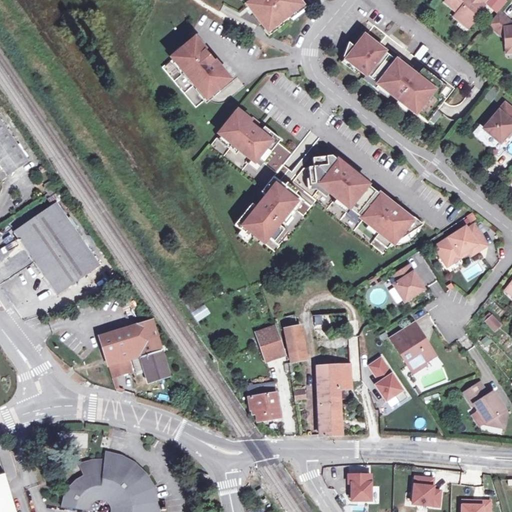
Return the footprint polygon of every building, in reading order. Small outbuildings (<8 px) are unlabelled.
[(242,0),(245,3),(247,2),(267,28),(264,30),(269,36),(306,8),(302,1),(299,3),(296,0),(242,0)] [(451,0),(459,7),(455,11),(459,14),(467,15),(471,18),(477,12),(476,10),(484,1),(482,0),(451,0)] [(511,23),(498,12),(488,24),(504,37),(506,37),(506,44),(511,43),(511,23)] [(356,48),(349,43),(344,57),(360,70),(361,68),(366,72),(365,74),(379,84),(397,61),(384,51),(381,54),(378,52),(375,50),(378,46),(365,37),(356,48)] [(196,39),(162,67),(196,107),(229,80),(214,61),(196,39)] [(414,55),(418,60),(429,52),(425,46),(414,55)] [(397,61),(379,84),(392,95),(394,93),(399,98),(397,99),(428,123),(443,104),(437,99),(447,87),(436,78),(438,76),(431,71),(429,73),(423,68),(414,79),(410,76),(408,74),(410,71),(397,61)] [(494,88),(485,95),(490,102),(499,94),(494,88)] [(511,109),(505,104),(485,129),(501,142),(506,136),(511,128),(511,109)] [(220,129),(218,132),(255,162),(258,158),(266,164),(275,154),(272,151),(281,140),(265,127),(264,128),(260,125),(252,118),(251,120),(238,110),(222,131),(220,129)] [(0,120),(0,170),(3,168),(8,174),(28,161),(0,120)] [(323,157),(313,158),(314,167),(309,168),(311,184),(318,183),(380,232),(375,238),(387,249),(424,225),(399,205),(394,210),(390,207),(386,203),(388,201),(354,174),(352,176),(340,167),(342,164),(332,156),(323,157)] [(298,191),(287,183),(285,186),(277,179),(274,177),(262,192),(267,196),(258,208),(252,204),(235,225),(245,233),(248,230),(254,235),(261,240),(259,242),(262,245),(269,237),(275,242),(285,229),(279,224),(300,198),(296,194),(298,191)] [(54,183),(45,189),(49,196),(59,189),(54,183)] [(100,265),(56,204),(13,233),(56,294),(78,280),(100,265)] [(465,229),(439,244),(451,263),(461,257),(460,255),(469,249),(472,254),(485,246),(473,226),(466,231),(465,229)] [(245,233),(242,237),(248,242),(254,235),(248,230),(245,233)] [(451,263),(439,244),(436,246),(447,265),(451,263)] [(0,265),(0,282),(0,283),(14,272),(7,263),(1,267),(0,265)] [(409,267),(395,276),(400,282),(395,285),(405,301),(423,289),(409,267)] [(297,269),(285,274),(289,281),(300,275),(297,269)] [(378,274),(370,279),(374,286),(382,281),(378,274)] [(257,297),(249,300),(253,311),(261,307),(257,297)] [(197,322),(210,315),(205,306),(193,313),(197,322)] [(295,313),(279,317),(282,329),(286,329),(292,361),(303,359),(301,351),(302,351),(297,326),(298,326),(295,313)] [(495,334),(503,326),(492,315),(484,323),(495,334)] [(313,317),(313,327),(330,326),(330,316),(313,317)] [(153,320),(99,337),(112,377),(123,374),(119,363),(125,361),(139,357),(147,383),(170,377),(153,320)] [(415,324),(404,331),(408,338),(419,330),(415,324)] [(275,326),(256,332),(266,360),(285,355),(275,326)] [(404,331),(393,339),(409,365),(420,358),(423,363),(435,356),(419,330),(408,338),(404,331)] [(381,357),(369,365),(380,382),(376,384),(386,401),(395,395),(400,402),(407,397),(381,357)] [(420,358),(409,365),(414,372),(425,365),(423,363),(420,358)] [(128,372),(125,361),(119,363),(123,374),(128,372)] [(350,365),(317,366),(320,435),(342,434),(340,398),(340,388),(348,387),(351,387),(351,382),(350,365)] [(122,377),(112,379),(115,390),(124,388),(122,377)] [(274,382),(246,386),(250,410),(252,410),(252,414),(256,413),(257,419),(280,416),(274,382)] [(480,384),(465,393),(473,406),(476,405),(485,420),(490,417),(492,420),(494,424),(503,426),(506,413),(493,393),(488,396),(480,384)] [(340,388),(340,398),(348,397),(348,387),(340,388)] [(303,390),(294,391),(295,398),(304,397),(303,390)] [(65,498),(63,506),(88,509),(90,505),(93,501),(98,499),(103,499),(106,500),(111,504),(112,507),(112,511),(158,511),(158,509),(166,509),(166,507),(158,507),(158,499),(155,491),(151,481),(147,474),(138,465),(130,460),(123,457),(117,455),(107,453),(106,460),(93,460),(85,462),(79,464),(85,476),(79,479),(74,483),(70,487),(66,494),(65,498)] [(210,475),(199,473),(198,481),(208,484),(210,475)] [(15,511),(5,474),(0,474),(0,511),(15,511)] [(373,475),(350,475),(350,483),(355,483),(355,500),(372,500),(373,475)] [(435,479),(417,477),(414,504),(440,507),(442,495),(434,494),(435,489),(435,487),(434,487),(435,479)] [(474,502),(463,501),(462,511),(491,511),(492,502),(483,502),(483,506),(474,506),(474,502)]
